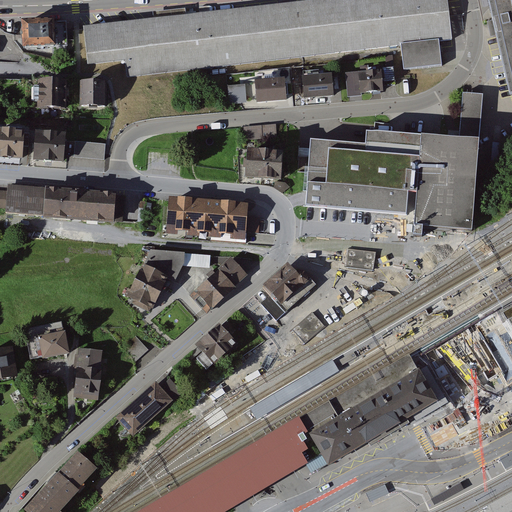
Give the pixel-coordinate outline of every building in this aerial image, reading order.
[(447,0),(353,0),(82,29),(86,67),(123,64),(124,77),(400,48),(440,44),(452,43),(447,0)] [(511,0),(490,0),(511,90),(511,89),(511,0)] [(60,24),(29,25),(30,52),(61,51),(60,24)] [(440,44),(400,48),(403,72),(442,68),(440,44)] [(379,71),(347,74),(349,93),(381,90),(379,71)] [(337,76),(307,78),(308,100),(338,97),(337,76)] [(63,80),(41,80),(40,107),(63,108),(63,80)] [(290,81),(259,84),(261,104),(292,101),(290,81)] [(103,83),(83,83),(83,106),(103,106),(103,83)] [(256,85),(229,86),(230,103),(256,102),(256,85)] [(460,135),(367,128),(366,141),(310,136),(305,203),(406,211),(408,189),(417,190),(414,230),(422,231),(423,223),(472,227),(483,93),(464,92),(460,135)] [(33,135),(2,132),(0,155),(0,160),(30,163),(33,135)] [(72,138),(43,135),(40,164),(69,167),(72,138)] [(107,147),(78,144),(76,160),(105,162),(107,147)] [(281,149),(248,147),(246,173),(279,176),(281,149)] [(49,190),(11,188),(9,215),(47,218),(49,190)] [(122,196),(53,191),(51,220),(120,225),(122,196)] [(174,195),(171,231),(251,237),(254,201),(174,195)] [(166,276),(163,283),(171,287),(183,265),(210,267),(211,255),(151,249),(144,266),(166,276)] [(245,274),(230,259),(192,295),(206,311),(245,274)] [(272,296),(263,304),(276,319),(316,283),(302,269),(298,272),(290,264),(264,288),(272,296)] [(166,276),(144,266),(130,294),(136,297),(133,303),(150,311),(163,283),(166,276)] [(248,406),(258,423),(485,288),(475,271),(248,406)] [(301,418),(308,430),(417,368),(436,401),(407,418),(410,423),(440,406),(441,408),(511,366),(511,327),(508,321),(497,302),(301,418)] [(69,351),(65,329),(63,330),(61,322),(25,329),(30,357),(43,354),(43,356),(69,351)] [(219,325),(198,344),(204,351),(197,357),(207,368),(235,342),(219,325)] [(0,377),(17,374),(13,345),(0,347),(0,377)] [(101,351),(79,349),(75,396),(97,398),(101,351)] [(322,454),(328,465),(375,437),(378,442),(410,423),(407,418),(410,416),(436,401),(417,368),(308,430),(322,454)] [(157,381),(117,418),(132,434),(179,390),(168,379),(161,386),(157,381)] [(227,511),(322,454),(308,430),(301,418),(142,511),(227,511)] [(78,451),(26,508),(30,511),(55,511),(78,487),(76,486),(95,466),(78,451)] [(430,509),(466,492),(462,484),(426,501),(430,509)] [(511,491),(483,508),(485,511),(506,511),(511,509),(511,491)]
